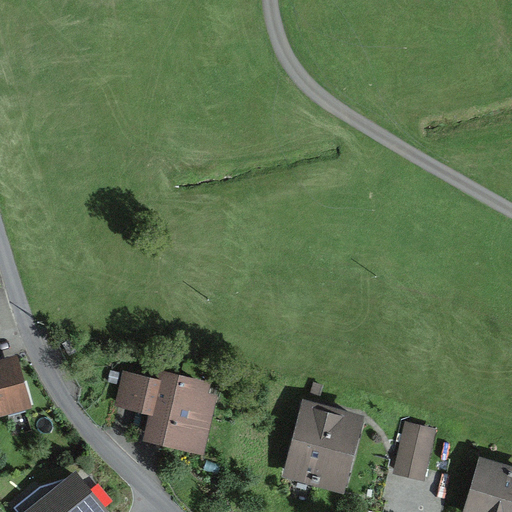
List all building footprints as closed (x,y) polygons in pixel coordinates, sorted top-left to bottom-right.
[(18,349),(0,355),(0,412),(32,402),(18,349)] [(157,381),(123,373),(115,409),(149,418),(142,444),(205,459),(220,388),(159,374),(157,381)] [(366,421),(301,401),(281,480),(344,499),(366,421)] [(436,430),(405,424),(393,476),(424,483),(436,430)] [(511,511),(511,469),(479,460),(464,511),(511,511)] [(78,471),(29,511),(111,511),(112,511),(78,471)]
